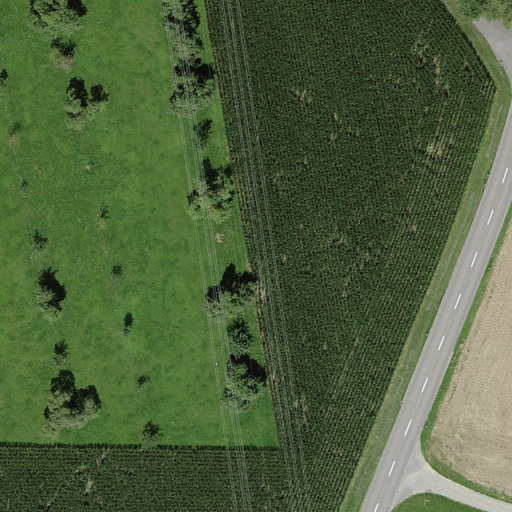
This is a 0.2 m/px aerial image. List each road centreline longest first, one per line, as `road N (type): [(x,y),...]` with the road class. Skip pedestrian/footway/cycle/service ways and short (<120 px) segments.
road 1 (tertiary): [(377,511),(511,159)]
road 2 (track): [(393,466),(510,511)]
